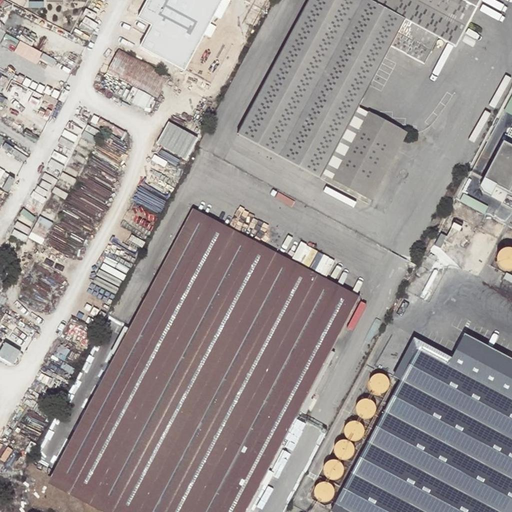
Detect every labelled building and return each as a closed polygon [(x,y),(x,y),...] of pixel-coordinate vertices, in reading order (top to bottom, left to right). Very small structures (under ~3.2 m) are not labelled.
[(145,9),(138,20),(197,51),(223,0),(148,0),(146,5),(160,13),(158,16),(145,9)] [(406,20),(366,0),(309,0),(238,134),(321,178),(324,174),(359,107),(392,46),(406,20)] [(254,0),(246,20),(260,26),(271,0),(254,0)] [(366,0),(406,20),(392,46),(425,64),(439,38),(457,47),(479,8),(477,7),(480,0),(366,0)] [(120,49),(107,72),(157,99),(170,76),(120,49)] [(359,107),(324,174),(366,196),(402,130),(359,107)] [(169,121),(155,147),(184,163),(198,137),(169,121)] [(511,194),(511,145),(505,142),(485,180),(511,194)] [(154,511),(247,511),(300,412),(332,353),(360,298),(194,209),(60,462),(154,511)] [(456,221),(445,242),(452,246),(464,225),(456,221)] [(495,249),(492,253),(492,254),(491,259),(492,263),(495,267),(499,269),(503,270),(507,269),(509,268),(511,266),(511,250),(508,247),(503,246),(499,247),(495,249)] [(511,511),(511,359),(466,335),(453,359),(449,367),(447,366),(450,359),(425,346),(422,352),(418,350),(402,382),(361,459),(344,489),(333,511),(335,511),(511,511)] [(394,377),(402,382),(418,350),(422,352),(425,346),(450,359),(447,366),(449,367),(453,359),(415,338),(394,377)] [(335,354),(332,353),(300,412),(305,414),(313,400),(312,399),(335,354)] [(375,375),(372,378),(371,379),(370,383),(370,387),(371,389),(373,392),(377,394),(381,394),(383,394),(386,392),(387,391),(389,387),(389,385),(389,381),(387,377),(383,375),(379,375),(375,375)] [(364,400),(361,402),(360,402),(357,405),(356,409),(357,413),(359,417),(362,419),(366,420),(370,419),(373,417),(375,415),(376,411),(376,407),(374,404),(372,402),(369,400),(364,400)] [(347,425),(346,427),(345,428),(345,432),(345,434),(347,438),(350,441),(354,442),(358,441),(361,439),(364,436),(365,433),(364,429),(362,425),(358,423),(354,422),(350,423),(347,425)] [(337,485),(344,489),(361,459),(337,446),(321,476),(337,484),(337,485)] [(154,511),(60,462),(53,476),(49,483),(102,511),(154,511)] [(318,486),(316,489),(315,491),(315,493),(316,497),(319,500),(323,502),(327,502),(331,501),(333,499),(335,495),(335,491),(335,489),(333,486),(329,483),(325,483),(321,483),(318,486)]
